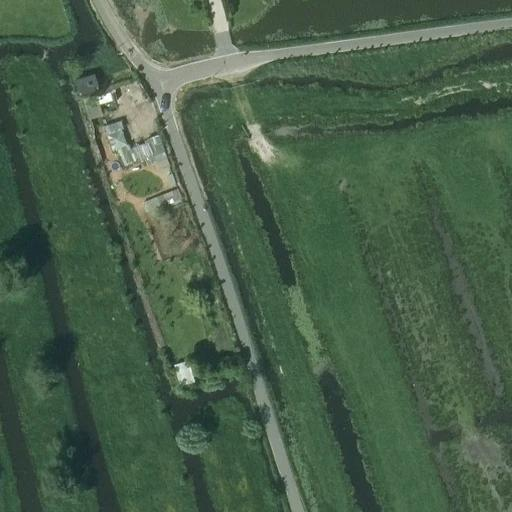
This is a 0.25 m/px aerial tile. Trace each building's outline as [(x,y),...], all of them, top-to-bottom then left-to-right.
[(79,95),(98,88),(93,74),(74,80),(79,95)] [(136,105),(146,100),(146,98),(140,85),(137,80),(127,86),(136,105)] [(122,128),(105,133),(111,150),(117,148),(124,166),(138,160),(137,160),(144,157),(147,166),(169,158),(160,136),(146,141),(147,144),(130,150),(122,128)] [(145,213),(181,199),(177,189),(141,204),(145,213)] [(179,387),(194,383),(187,360),(172,365),(179,387)]
